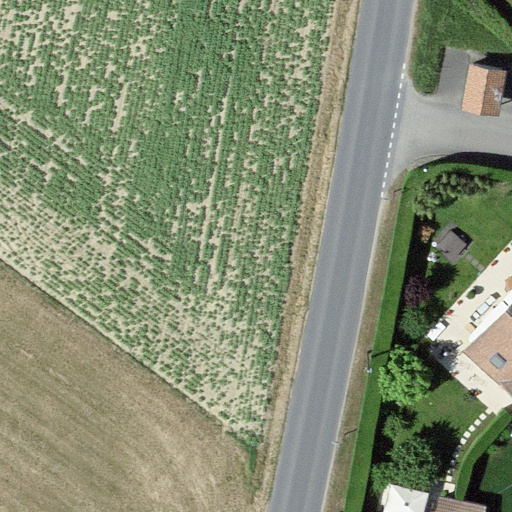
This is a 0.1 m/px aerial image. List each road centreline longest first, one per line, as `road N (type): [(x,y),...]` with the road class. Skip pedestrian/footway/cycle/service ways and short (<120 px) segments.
road 1 (tertiary): [(367,115),(294,511)]
road 2 (residential): [(367,115),(511,133)]
